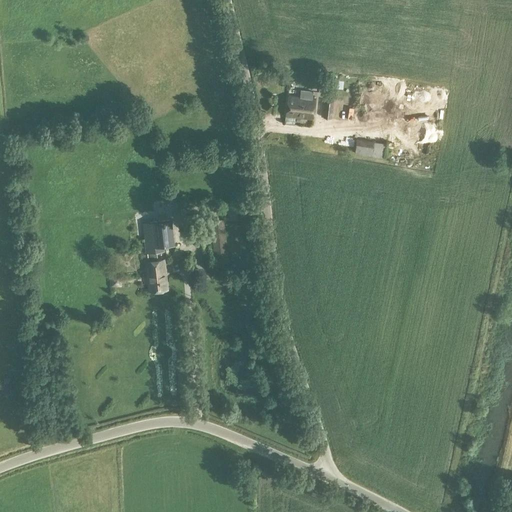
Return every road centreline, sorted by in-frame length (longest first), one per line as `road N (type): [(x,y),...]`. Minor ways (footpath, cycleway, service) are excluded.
road 1 (unclassified): [(323,476),(321,438),(276,292),(257,130),(226,0)]
road 2 (unclassified): [(0,471),(73,442),(169,420),(222,431),(323,476)]
